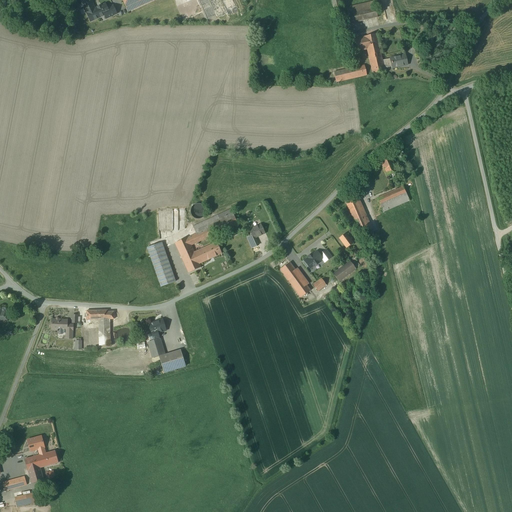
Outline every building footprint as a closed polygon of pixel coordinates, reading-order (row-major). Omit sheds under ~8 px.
[(158,0),(121,0),(127,14),(158,0)] [(378,15),(375,0),(363,0),(347,4),(351,21),(378,15)] [(105,4),(101,6),(97,7),(97,8),(94,9),(91,2),(83,6),(90,20),(90,19),(90,20),(90,22),(97,19),(97,18),(107,14),(108,18),(116,14),(113,6),(107,9),(105,4)] [(374,72),(387,69),(381,42),(378,29),(354,34),(358,51),(368,49),(374,72)] [(409,63),(406,51),(390,55),(392,67),(409,63)] [(368,75),(365,61),(335,67),(337,81),(368,75)] [(399,168),(392,153),(380,159),(387,173),(399,168)] [(409,199),(403,184),(377,195),(383,210),(409,199)] [(358,196),(346,202),(359,233),(372,227),(358,196)] [(197,200),(193,201),(191,202),(189,205),(189,209),(190,211),(191,213),(194,215),(198,215),(202,213),(203,210),(204,207),(203,204),(201,202),(197,200)] [(222,252),(217,239),(194,249),(192,243),(204,238),(204,237),(238,222),(231,207),(192,224),(196,231),(188,234),(175,240),(188,271),(201,265),(200,261),(222,252)] [(260,225),(249,230),(252,236),(253,239),(255,238),(264,234),(260,225)] [(353,239),(346,230),(339,236),(346,245),(353,239)] [(253,239),(252,236),(247,238),(252,248),(258,245),(255,238),(253,239)] [(318,288),(326,282),(336,275),(340,279),(357,266),(351,257),(333,270),(326,261),(343,249),(336,238),(308,258),(316,269),(322,276),(313,282),(318,288)] [(176,278),(161,239),(147,244),(162,284),(176,278)] [(312,287),(291,259),(280,266),(301,295),(312,287)] [(6,305),(0,305),(0,318),(8,317),(6,305)] [(114,307),(86,307),(86,318),(99,317),(100,344),(110,344),(110,317),(114,317),(114,307)] [(154,357),(158,355),(163,372),(186,364),(181,347),(165,351),(159,331),(167,329),(162,314),(147,318),(151,332),(146,333),(154,357)] [(67,315),(52,316),(52,329),(67,329),(67,315)] [(41,432),(27,436),(30,449),(45,446),(41,432)] [(28,470),(29,470),(33,484),(45,481),(41,467),(58,462),(54,448),(25,457),(28,470)] [(47,480),(55,477),(52,471),(44,474),(47,480)] [(24,473),(2,480),(6,490),(27,484),(24,473)] [(35,499),(33,490),(19,493),(21,502),(35,499)]
